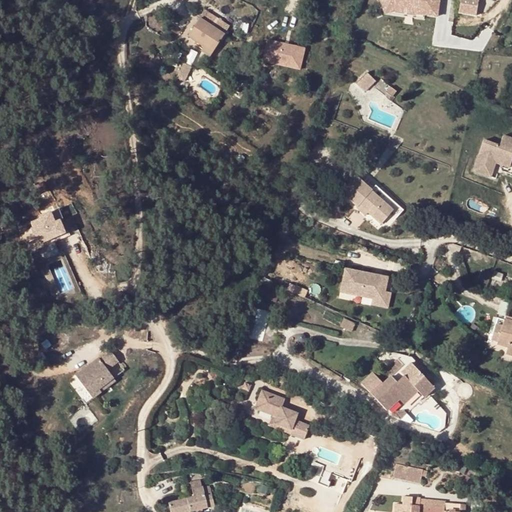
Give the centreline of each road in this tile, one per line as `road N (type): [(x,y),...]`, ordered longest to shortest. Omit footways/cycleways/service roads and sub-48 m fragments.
road 1 (residential): [(155,511),(143,491),(141,420),(170,371),(165,338),(137,282),(138,200),(121,57),(134,0)]
road 2 (residential): [(511,260),(442,238),(432,245),(421,286)]
